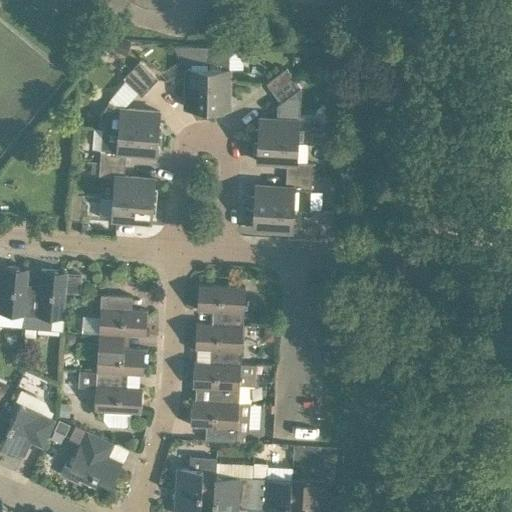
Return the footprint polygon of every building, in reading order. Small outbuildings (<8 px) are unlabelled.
[(115,51),(128,54),(132,41),(119,37),(115,51)] [(185,107),(206,108),(207,47),(174,46),(174,47),(180,60),(182,59),(186,67),(185,67),(185,107)] [(229,47),(209,47),(207,47),(206,108),(228,108),(229,47)] [(331,70),(342,61),(333,50),(318,62),(323,68),(331,70)] [(149,87),(157,78),(138,61),(130,70),(149,87)] [(272,92),(293,77),(286,68),(265,83),(272,92)] [(122,78),(125,81),(136,92),(141,96),(149,87),(130,70),(122,78)] [(279,102),(300,87),(293,77),(272,92),(279,102)] [(159,111),(119,108),(108,102),(100,116),(99,129),(102,129),(158,133),(159,111)] [(314,116),(293,115),(292,119),(258,118),(257,139),(297,141),(315,142),(315,136),(323,137),(324,127),(314,116)] [(124,164),(125,152),(156,154),(158,133),(102,129),(99,162),(124,164)] [(256,161),(286,162),(285,174),(311,176),(312,163),(296,162),(297,141),(257,139),(256,161)] [(124,176),(124,164),(99,162),(98,175),(102,176),(101,196),(152,200),(154,178),(124,176)] [(253,206),(309,209),(311,189),(310,189),(311,176),(285,174),(285,186),(254,185),(253,206)] [(82,195),(70,194),(69,219),(80,220),(82,195)] [(150,221),(152,200),(101,196),(101,197),(112,198),(111,218),(150,221)] [(309,209),(253,206),(252,228),(292,230),(293,210),(309,211),(309,209)] [(333,212),(321,211),(320,236),(332,236),(333,212)] [(91,233),(92,227),(88,223),(83,222),(82,232),(91,233)] [(2,266),(0,286),(0,312),(22,314),(26,288),(28,268),(2,266)] [(61,328),(65,292),(66,271),(40,269),(38,289),(26,288),(22,314),(22,324),(61,328)] [(66,271),(65,292),(79,293),(81,273),(66,271)] [(195,322),(195,323),(242,326),(244,287),(198,284),(196,310),(216,311),(216,324),(195,322)] [(98,334),(122,336),(122,335),(144,336),(146,310),(124,309),(125,295),(101,294),(98,334)] [(242,326),(195,323),(194,349),(215,350),(214,362),(193,361),(215,363),(241,365),(256,366),(256,364),(240,363),(242,326)] [(275,341),(275,331),(265,330),(265,340),(275,341)] [(121,347),(122,336),(98,334),(95,371),(79,370),(79,371),(120,374),(120,373),(142,375),(144,348),(121,347)] [(192,387),(213,388),(212,401),(191,399),(191,401),(213,402),(239,402),(250,403),(237,402),(238,384),(255,385),(256,366),(241,365),(215,363),(193,361),(192,387)] [(141,387),(119,386),(120,374),(79,371),(78,387),(94,389),(93,410),(140,413),(141,387)] [(211,427),(210,441),(243,442),(244,437),(249,430),(250,403),(239,402),(213,402),(191,401),(189,426),(211,427)] [(0,443),(24,455),(29,443),(42,449),(54,421),(19,404),(0,443)] [(64,435),(70,424),(59,419),(54,430),(64,435)] [(95,488),(100,479),(112,485),(123,461),(108,454),(113,444),(75,426),(69,438),(80,443),(69,465),(83,471),(78,480),(95,488)] [(253,461),(253,471),(252,478),(267,479),(268,464),(268,462),(253,461)] [(216,476),(216,469),(189,468),(176,468),(173,511),(199,511),(201,494),(213,494),(216,476)] [(238,511),(239,502),(251,503),(252,478),(253,471),(246,471),(245,477),(216,476),(213,494),(213,499),(212,506),(212,511),(238,511)] [(267,479),(252,478),(251,503),(263,503),(262,511),(289,511),(290,509),(290,504),(291,480),(267,479)] [(291,480),(290,504),(300,504),(300,510),(302,510),(301,511),(327,511),(329,483),(291,480)]
